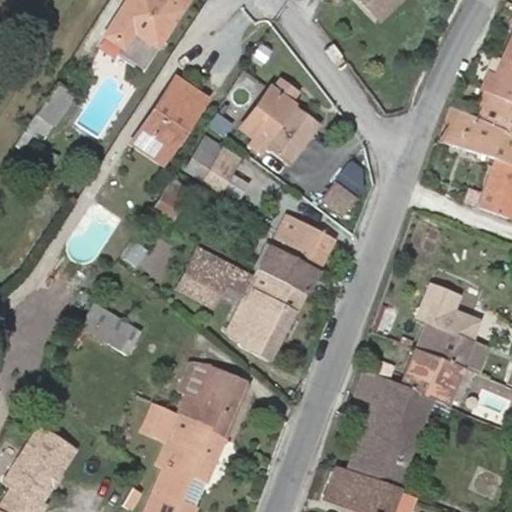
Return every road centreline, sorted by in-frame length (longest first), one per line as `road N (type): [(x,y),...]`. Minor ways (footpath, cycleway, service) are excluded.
road 1 (tertiary): [(403,170),(280,511)]
road 2 (residential): [(403,170),(281,0)]
road 3 (tertiary): [(481,0),(403,170)]
road 4 (residential): [(511,235),(424,196),(403,170)]
